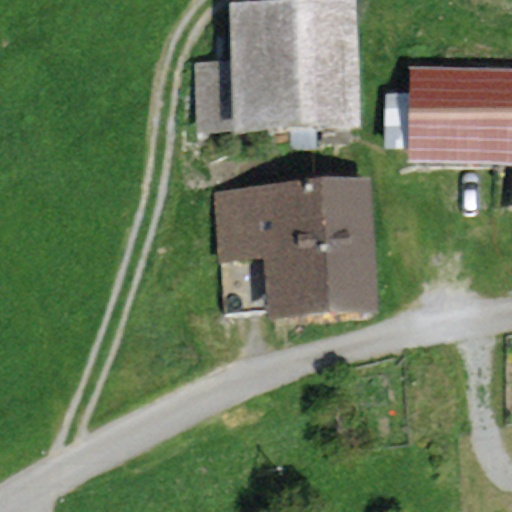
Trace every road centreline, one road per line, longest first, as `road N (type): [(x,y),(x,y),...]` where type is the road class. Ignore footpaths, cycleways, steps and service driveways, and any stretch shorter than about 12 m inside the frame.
road 1 (unclassified): [(0,510),(270,372),(511,317)]
road 2 (track): [(60,477),(143,235),(179,47),(216,0)]
